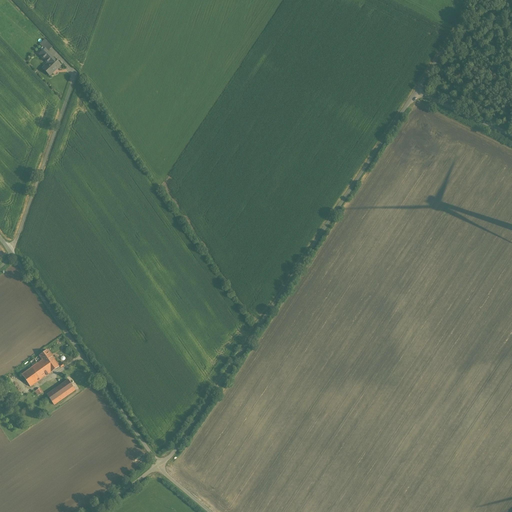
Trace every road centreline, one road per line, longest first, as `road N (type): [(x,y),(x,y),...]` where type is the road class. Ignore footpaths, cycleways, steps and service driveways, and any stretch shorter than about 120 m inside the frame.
road 1 (unclassified): [(467,0),(325,225),(182,439),(157,464)]
road 2 (unclassified): [(12,249),(157,464)]
